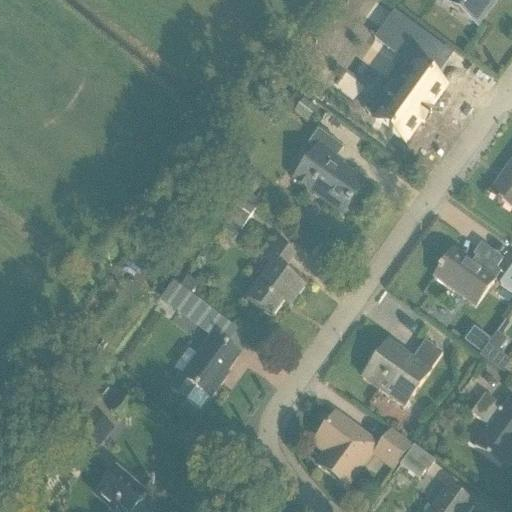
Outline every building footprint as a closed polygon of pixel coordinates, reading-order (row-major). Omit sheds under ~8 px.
[(479,24),(495,0),(455,0),(452,5),(479,24)] [(420,65),(435,45),(394,15),(374,42),(387,52),(392,45),(420,65)] [(389,102),(374,122),(405,144),(421,122),(423,124),(431,113),(428,112),(444,89),(413,67),(399,88),(391,82),(381,97),(389,102)] [(321,104),(325,98),(313,89),(309,96),(321,104)] [(303,101),(294,113),(306,123),(315,110),(303,101)] [(355,197),(364,184),(333,163),(343,150),(317,131),(307,145),(316,151),(293,183),(307,193),(308,192),(339,214),(352,195),(355,197)] [(511,211),(511,162),(489,195),(511,211)] [(255,212),(236,198),(227,211),(239,219),(234,228),(241,232),(255,212)] [(271,265),(246,300),(271,319),(287,297),(294,302),(304,288),(283,273),(295,257),(276,243),(264,260),(271,265)] [(470,265),(452,253),(434,279),(475,309),(501,273),(496,270),(502,261),(480,245),(472,257),(475,258),(470,265)] [(511,299),(511,270),(498,289),(511,299)] [(180,306),(207,326),(215,316),(188,296),(180,306)] [(473,331),(465,343),(479,353),(487,342),(473,331)] [(218,382),(238,356),(210,336),(181,376),(180,375),(169,390),(185,402),(185,400),(200,410),(208,399),(209,399),(220,383),(218,382)] [(411,361),(387,344),(362,379),(403,409),(442,355),(424,342),(411,361)] [(107,410),(119,420),(134,401),(122,392),(107,410)] [(473,449),(500,468),(511,451),(511,406),(507,403),(500,412),(494,407),(496,404),(484,396),(470,415),(488,429),(473,449)] [(71,436),(92,454),(112,430),(92,412),(71,436)] [(333,459),(323,473),(348,491),(374,455),(394,469),(408,450),(388,435),(378,450),(357,435),(356,437),(332,420),(314,445),(333,459)] [(413,447),(398,467),(418,481),(425,472),(427,474),(434,463),(413,447)] [(144,481),(136,491),(115,473),(95,496),(113,511),(142,511),(138,508),(146,498),(145,497),(153,489),(144,481)] [(447,488),(429,511),(467,511),(472,506),(447,488)]
